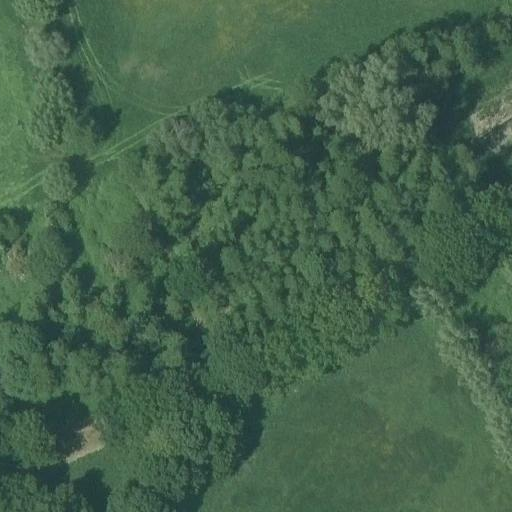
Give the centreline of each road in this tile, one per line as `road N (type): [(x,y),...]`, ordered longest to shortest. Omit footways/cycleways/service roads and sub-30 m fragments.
road 1 (track): [(194,388),(511,200)]
road 2 (track): [(194,388),(131,160)]
road 3 (track): [(0,455),(91,444),(194,388)]
